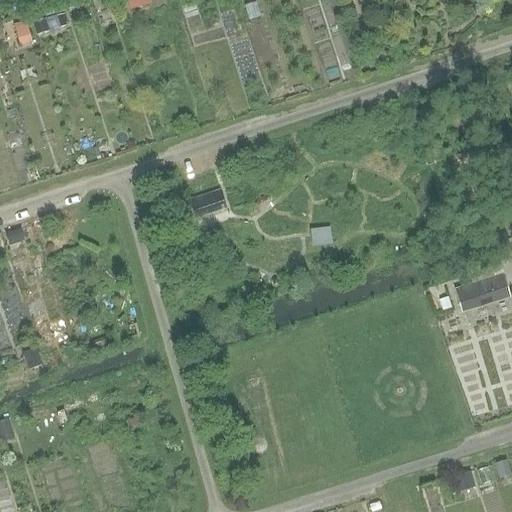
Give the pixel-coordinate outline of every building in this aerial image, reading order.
[(66,12),(33,20),(36,33),(69,24),(66,12)] [(24,15),(4,21),(12,47),(32,41),(24,15)] [(222,189),(186,202),(192,221),(229,208),(222,189)] [(9,245),(31,235),(25,222),(3,232),(9,245)] [(504,276),(455,291),(463,316),(511,300),(504,276)] [(10,417),(0,419),(0,436),(2,441),(16,437),(10,417)] [(458,491),(476,484),(470,469),(452,476),(458,491)]
